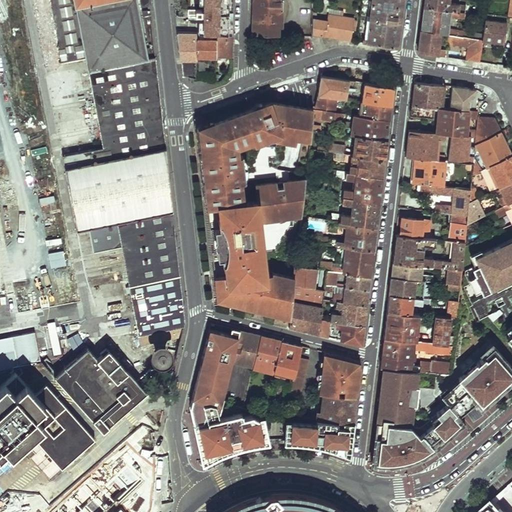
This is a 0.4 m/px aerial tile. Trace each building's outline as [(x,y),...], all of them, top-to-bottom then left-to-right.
[(149,0),(34,0),(46,65),(84,58),(86,58),(103,148),(66,155),(79,229),(88,227),(93,250),(121,245),(137,336),(138,336),(140,347),(148,345),(181,339),(186,323),(149,0)] [(252,0),(252,21),(254,21),(254,35),(279,36),(280,22),(282,22),(283,0),(280,0),(252,0)] [(404,0),(371,0),(367,38),(364,38),(363,42),(398,48),(400,34),(403,7),(404,0)] [(423,0),(423,8),(459,12),(459,5),(450,4),(450,0),(423,0)] [(420,30),(463,37),(464,32),(449,29),(451,18),(463,19),(464,13),(459,12),(423,8),(422,20),(420,30)] [(481,41),(481,42),(504,44),(506,22),(484,20),(481,41)] [(195,31),(177,30),(182,73),(186,76),(196,78),(197,55),(197,39),(197,31),(195,31)] [(417,52),(455,58),(455,56),(454,54),(447,53),(447,50),(439,48),(439,44),(447,45),(470,48),(470,52),(468,52),(466,60),(479,62),(481,42),(481,41),(471,38),(463,37),(420,30),(419,42),(417,52)] [(217,33),(216,40),(232,42),(232,34),(217,33)] [(197,39),(197,55),(216,56),(216,40),(197,39)] [(216,40),(216,56),(231,58),(232,42),(216,40)] [(318,86),(316,96),(345,100),(347,81),(320,76),(318,86)] [(439,106),(441,84),(414,81),(413,93),(412,103),(435,106),(439,106)] [(394,88),(365,84),(362,102),(365,102),(391,106),(393,98),(394,88)] [(315,100),(314,108),(333,110),(334,106),(342,106),(343,105),(358,106),(359,102),(345,100),(316,96),(315,100)] [(391,106),(365,102),(363,117),(390,121),(391,114),(391,106)] [(293,107),(269,103),(258,107),(232,117),(204,126),(199,132),(208,207),(220,206),(221,218),(218,219),(219,228),(215,228),(216,235),(220,239),(221,247),(218,252),(218,257),(223,257),(224,266),(227,266),(228,274),(216,275),(219,298),(290,317),(291,304),(292,298),(293,287),(314,289),(317,268),(315,268),(296,266),(294,265),(293,279),(271,273),(271,276),(265,276),(258,217),(262,217),(302,213),(305,181),(255,187),(256,202),(241,204),(240,190),(238,176),(245,176),(242,151),(274,139),(295,142),(297,136),(310,138),(311,131),(311,125),(313,114),(313,111),(293,107)] [(412,103),(410,113),(434,116),(435,106),(412,103)] [(470,110),(439,106),(437,131),(445,132),(451,132),(467,134),(468,128),(469,116),(470,110)] [(472,118),(479,119),(480,114),(480,111),(470,110),(469,116),(473,117),(472,118)] [(315,120),(342,124),(343,115),(313,111),(313,114),(315,114),(315,120)] [(494,116),(480,114),(479,119),(478,129),(477,135),(477,141),(500,130),(501,130),(494,116)] [(390,121),(363,117),(354,116),(352,135),(358,136),(387,140),(389,131),(390,121)] [(416,156),(435,158),(438,137),(444,137),(445,132),(437,131),(409,128),(407,141),(405,155),(416,156)] [(511,154),(500,130),(477,141),(476,148),(485,166),(486,165),(511,154)] [(448,159),(468,161),(471,135),(467,134),(451,132),(448,159)] [(387,140),(358,136),(356,155),(385,159),(386,150),(387,140)] [(329,151),(348,154),(348,151),(343,150),(343,147),(329,145),(329,151)] [(351,154),(346,171),(383,177),(384,168),(385,159),(356,155),(351,154)] [(498,187),(511,180),(511,155),(511,154),(486,165),(496,188),(498,187)] [(432,184),(444,186),(447,159),(435,158),(416,156),(414,182),(432,184)] [(485,166),(479,168),(489,192),(496,188),(486,165),(485,166)] [(352,190),(344,189),(342,203),(351,205),(350,216),(340,215),(340,221),(377,226),(378,214),(381,190),(383,177),(346,171),(345,176),(354,178),(352,190)] [(238,176),(240,190),(247,190),(245,176),(238,176)] [(511,180),(498,187),(506,203),(511,200),(511,180)] [(470,201),(471,189),(444,186),(432,184),(431,192),(455,195),(454,205),(442,204),(435,204),(435,206),(434,211),(453,213),(468,215),(470,201)] [(478,197),(475,187),(472,187),(471,189),(470,201),(476,198),(478,197)] [(483,215),(476,198),(470,201),(468,215),(468,222),(483,215)] [(511,200),(506,203),(502,205),(505,210),(510,207),(511,210),(511,218),(509,220),(511,223),(511,222),(511,200)] [(262,217),(262,221),(301,217),(302,213),(262,217)] [(468,215),(453,213),(450,239),(453,239),(466,241),(468,222),(468,215)] [(400,232),(430,236),(430,232),(429,232),(422,231),(423,220),(402,217),(400,232)] [(377,226),(340,221),(339,220),(339,224),(342,224),(342,227),(349,228),(348,240),(315,235),(314,242),(322,243),(332,244),(346,247),(374,251),(375,239),(377,226)] [(430,221),(423,220),(422,231),(429,232),(430,221)] [(466,241),(453,239),(451,259),(433,257),(433,258),(423,257),(424,244),(434,245),(435,236),(430,236),(400,232),(396,231),(395,246),(393,260),(422,264),(448,268),(462,270),(466,241)] [(494,285),(492,282),(508,275),(509,278),(511,276),(511,330),(505,337),(511,344),(511,235),(472,255),(475,263),(470,265),(473,272),(471,273),(480,292),(494,285)] [(372,264),(374,251),(346,247),(344,264),(343,267),(332,266),(332,263),(320,262),(319,269),(327,271),(337,272),(346,273),(371,276),(372,264)] [(462,270),(448,268),(447,278),(435,277),(435,275),(422,273),(422,264),(393,260),(392,268),(391,275),(425,279),(461,284),(462,270)] [(371,276),(346,273),(345,283),(336,282),(337,272),(327,271),(325,285),(332,285),(344,287),(369,291),(370,284),(371,276)] [(389,293),(423,297),(425,279),(391,275),(390,284),(389,293)] [(293,287),(292,298),(322,304),(323,300),(324,290),(314,289),(293,287)] [(369,291),(344,287),(343,294),(335,293),(334,294),(334,295),(334,301),(336,301),(368,306),(368,299),(369,291)] [(387,310),(412,313),(414,303),(422,304),(423,297),(389,293),(388,302),(387,310)] [(452,317),(457,318),(459,301),(450,300),(448,317),(452,317)] [(368,306),(336,301),(335,307),(341,309),(340,314),(332,313),(331,315),(327,314),(326,321),(365,326),(366,316),(368,306)] [(111,317),(109,302),(97,304),(98,318),(111,317)] [(320,320),(321,309),(291,304),(290,317),(288,327),(304,330),(319,334),(320,320)] [(385,324),(384,337),(417,341),(420,314),(412,313),(387,310),(385,324)] [(448,317),(437,316),(434,344),(448,345),(452,317),(448,317)] [(319,334),(328,337),(329,327),(344,329),(344,341),(363,346),(365,326),(326,321),(320,320),(319,334)] [(230,334),(209,329),(190,406),(203,463),(212,458),(222,454),(231,450),(241,447),(251,445),(261,443),(269,442),(262,416),(257,417),(250,413),(243,415),(242,412),(240,412),(240,411),(225,415),(223,407),(220,408),(220,402),(224,389),(220,387),(223,376),(228,377),(232,360),(240,330),(232,328),(230,334)] [(252,366),(253,361),(260,335),(246,332),(240,330),(232,360),(252,366)] [(35,332),(0,338),(0,370),(40,363),(35,332)] [(260,335),(253,361),(274,366),(280,341),(275,339),(260,335)] [(451,374),(451,367),(418,363),(417,365),(411,364),(413,349),(453,354),(454,346),(448,345),(434,344),(417,341),(384,337),(382,352),(380,366),(383,366),(418,371),(451,374)] [(280,341),(274,366),(272,372),(271,376),(291,381),(298,358),(301,346),(290,343),(280,341)] [(511,378),(511,366),(493,346),(457,378),(461,382),(450,391),(462,404),(472,394),(482,406),(511,378)] [(47,479),(146,399),(111,355),(112,350),(106,355),(102,350),(98,353),(79,347),(73,353),(82,355),(32,396),(20,380),(11,378),(0,387),(0,491),(4,488),(0,482),(0,474),(26,453),(47,479)] [(165,356),(175,356),(175,350),(161,349),(160,359),(158,358),(157,364),(165,365),(165,356)] [(356,396),(360,361),(324,352),(318,392),(323,392),(356,396)] [(298,394),(307,361),(298,358),(291,381),(289,392),(298,394)] [(253,361),(252,366),(252,367),(272,372),(274,366),(253,361)] [(422,426),(411,425),(418,371),(383,366),(371,464),(380,465),(388,466),(397,465),(405,463),(414,461),(421,458),(428,454),(434,450),(466,421),(460,414),(449,401),(422,426)] [(353,420),(356,396),(323,392),(322,410),(317,410),(316,413),(316,417),(332,419),(353,420)] [(313,421),(285,419),(284,441),(286,441),(295,441),(305,442),(314,443),(323,445),(332,448),(341,451),(349,454),(353,420),(332,419),(316,417),(313,417),(313,421)] [(278,494),(273,495),(269,495),(261,502),(259,500),(261,498),(260,497),(255,498),(251,499),(246,501),(240,504),(235,506),(230,509),(225,511),(224,511),(341,511),(337,507),(331,504),(324,501),(320,499),(314,498),(309,496),(302,495),(296,495),(291,494),(286,494),(278,494)] [(505,511),(494,499),(485,508),(479,511),(505,511)]
